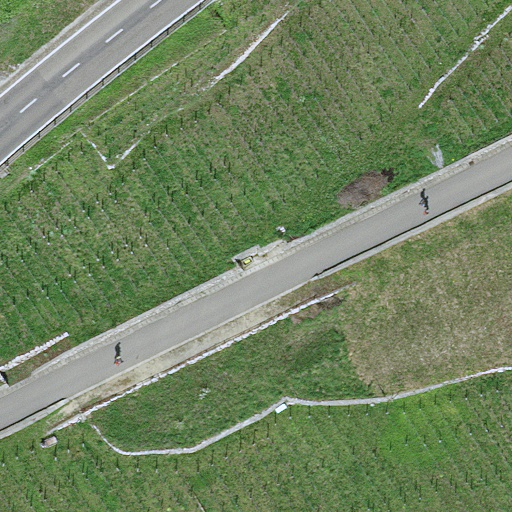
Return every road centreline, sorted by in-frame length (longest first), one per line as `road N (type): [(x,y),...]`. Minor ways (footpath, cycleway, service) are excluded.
road 1 (unclassified): [(0,413),(511,159)]
road 2 (tertiary): [(0,130),(163,0)]
